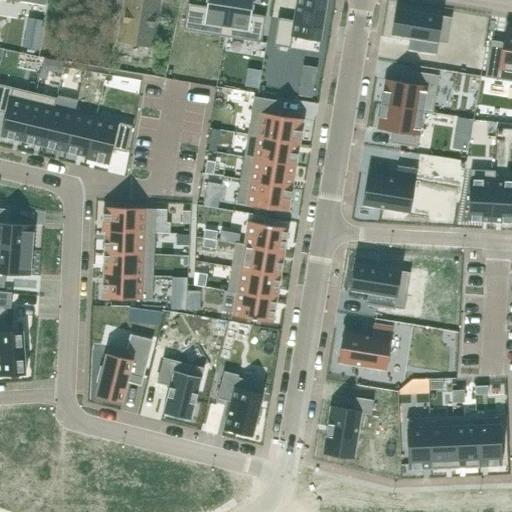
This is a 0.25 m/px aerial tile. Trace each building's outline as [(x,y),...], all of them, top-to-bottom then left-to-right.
[(126,0),(119,41),(152,46),(159,0),(126,0)] [(184,30),(224,37),(230,0),(207,0),(206,7),(188,4),(184,30)] [(253,0),(230,0),(224,37),(261,43),(266,17),(251,14),(253,0)] [(326,0),(296,0),(293,21),(278,18),(273,45),(290,49),(292,36),(320,41),(326,0)] [(395,9),(391,34),(413,38),(411,50),(435,54),(437,42),(447,43),(451,17),(395,9)] [(489,48),(484,77),(511,81),(511,28),(505,27),(502,50),(489,48)] [(385,80),(381,104),(423,111),(429,74),(409,71),(407,83),(385,80)] [(0,136),(23,142),(35,93),(0,84),(0,112),(6,114),(0,136)] [(23,142),(44,147),(56,98),(35,93),(23,142)] [(280,101),(253,97),(247,135),(299,143),(300,143),(301,140),(300,140),(301,130),(302,130),(303,125),(302,125),(302,124),(303,124),(304,120),(278,116),(280,101)] [(44,147),(65,152),(75,113),(54,108),(56,99),(56,98),(44,147)] [(381,104),(377,129),(399,133),(397,145),(417,148),(423,111),(381,104)] [(75,113),(65,152),(86,157),(85,159),(86,159),(96,118),(75,113)] [(96,118),(86,159),(109,165),(113,149),(126,153),(132,126),(96,118)] [(299,143),(247,135),(244,157),(296,165),(297,165),(297,163),(296,163),(298,154),(299,152),(298,152),(299,147),(300,143),(299,143)] [(296,165),(244,157),(240,180),(292,188),(292,187),(293,188),(293,184),(293,180),(294,180),(294,178),(295,168),(296,168),(296,166),(296,165)] [(367,174),(362,206),(410,213),(417,170),(397,167),(395,178),(367,174)] [(470,169),(467,221),(491,222),(494,171),(470,169)] [(494,171),(491,222),(511,223),(511,180),(494,180),(495,171),(494,171)] [(292,188),(240,180),(236,203),(289,212),(291,201),(290,201),(291,191),(292,191),(293,189),(292,189),(292,188)] [(102,231),(155,233),(156,209),(103,207),(102,231)] [(0,247),(32,250),(34,225),(9,223),(10,210),(0,208),(0,247)] [(190,212),(182,211),(182,223),(190,224),(190,212)] [(288,228),(248,221),(244,244),(235,242),(235,244),(284,251),(288,228)] [(217,231),(204,229),(203,238),(216,240),(217,231)] [(104,253),(154,255),(155,233),(102,231),(102,232),(105,232),(104,253)] [(188,236),(177,233),(175,242),(187,245),(188,236)] [(216,240),(204,239),(203,247),(215,249),(216,240)] [(284,251),(235,244),(231,267),(280,275),(284,251)] [(32,250),(0,247),(0,287),(4,287),(5,274),(30,275),(32,250)] [(103,275),(153,277),(154,255),(104,253),(103,275)] [(355,257),(350,289),(373,293),(371,305),(395,309),(395,308),(404,310),(410,273),(373,267),(374,260),(355,257)] [(280,275),(231,267),(227,290),(277,299),(280,275)] [(207,275),(199,273),(196,285),(205,287),(207,275)] [(152,300),(153,277),(103,275),(102,298),(152,300)] [(277,299),(227,290),(227,292),(236,293),(232,316),(273,322),(277,299)] [(0,292),(0,307),(11,308),(12,293),(0,292)] [(343,332),(338,363),(385,370),(392,326),(372,323),(370,336),(343,332)] [(23,331),(0,331),(0,375),(25,375),(23,331)] [(142,379),(151,341),(132,336),(129,349),(109,344),(103,368),(101,368),(97,381),(99,382),(96,396),(122,403),(129,375),(142,379)] [(204,368),(163,358),(156,383),(169,386),(162,412),(191,420),(204,368)] [(238,375),(223,371),(217,398),(230,402),(223,429),(252,436),(265,384),(238,377),(238,375)] [(331,407),(323,454),(354,459),(361,414),(381,417),(383,402),(354,397),(352,411),(331,407)] [(499,414),(475,415),(478,467),(501,465),(499,414)] [(475,415),(453,416),(455,468),(456,468),(478,467),(475,415)] [(453,416),(429,417),(432,469),(455,468),(453,416)] [(429,417),(406,418),(408,470),(432,469),(429,417)]
